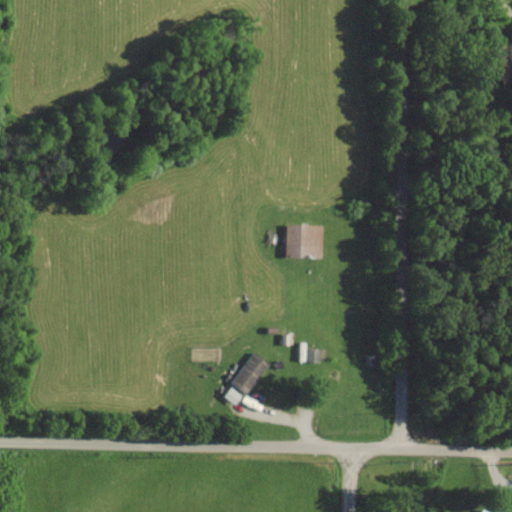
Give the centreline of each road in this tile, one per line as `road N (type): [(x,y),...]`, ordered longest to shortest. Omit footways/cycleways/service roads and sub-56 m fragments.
road 1 (residential): [(341,511),(341,468),(399,431),(400,0)]
road 2 (residential): [(511,450),(0,441)]
